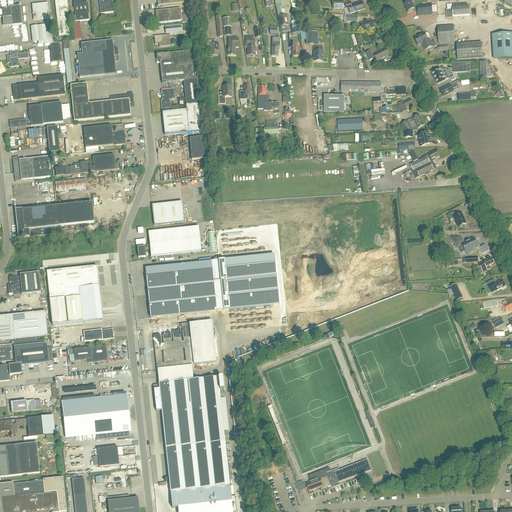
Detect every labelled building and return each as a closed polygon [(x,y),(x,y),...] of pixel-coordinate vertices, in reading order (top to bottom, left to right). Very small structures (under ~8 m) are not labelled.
[(54,0),(59,36),(65,36),(60,0),(54,0)] [(60,0),(65,36),(71,35),(66,0),(60,0)] [(73,23),(74,35),(79,34),(78,22),(89,21),(89,17),(88,15),(89,15),(87,3),(83,3),(82,0),(72,0),(75,16),(75,23),(73,23)] [(99,0),(101,14),(114,13),(112,0),(99,0)] [(290,6),(288,0),(282,0),(281,0),(280,0),(278,0),(275,1),(280,27),(288,25),(284,7),(290,6)] [(413,11),(414,13),(417,12),(417,7),(414,9),(411,2),(405,5),(406,8),(407,8),(406,9),(408,14),(413,11)] [(345,5),(346,9),(344,10),(346,15),(350,16),(350,15),(360,11),(360,10),(365,9),(363,3),(352,6),(351,3),(345,5)] [(47,4),(32,5),(33,21),(49,19),(47,4)] [(306,12),(307,5),(296,4),(295,11),(306,12)] [(432,5),(417,6),(417,7),(417,12),(417,13),(418,17),(433,15),(432,5)] [(22,25),(20,7),(1,9),(2,18),(10,17),(11,17),(12,26),(22,25)] [(157,24),(182,21),(181,9),(156,12),(157,24)] [(231,28),(230,19),(223,20),(223,28),(224,37),(232,37),(231,28)] [(367,32),(371,31),(370,29),(374,28),(372,21),(361,24),(363,32),(367,31),(367,32)] [(45,33),(44,26),(31,28),(32,43),(38,42),(39,44),(52,43),(51,33),(45,33)] [(439,44),(455,43),(454,26),(438,27),(439,44)] [(318,45),(318,33),(306,33),(306,45),(318,45)] [(428,41),(424,34),(414,39),(418,46),(422,44),(424,45),(425,46),(424,46),(424,48),(426,51),(433,47),(433,48),(437,47),(434,42),(431,43),(430,40),(428,41)] [(511,34),(492,35),(494,60),(511,59),(511,34)] [(171,46),(169,35),(154,37),(155,45),(159,45),(159,47),(171,46)] [(280,39),(272,38),(272,49),(272,57),(278,57),(278,49),(280,49),(280,39)] [(238,48),(238,41),(238,39),(229,39),(229,41),(228,48),(228,56),(235,56),(235,48),(238,48)] [(82,55),(77,55),(80,79),(105,76),(116,75),(114,56),(118,55),(117,49),(115,48),(113,48),(113,41),(106,42),(81,45),(82,55)] [(218,48),(218,45),(215,45),(215,41),(207,41),(207,45),(210,45),(210,56),(217,56),(218,48)] [(255,57),(255,48),(255,41),(245,41),(245,48),(247,48),(247,57),(255,57)] [(458,60),(483,58),(482,43),(457,45),(458,60)] [(300,55),(300,48),(296,48),(296,44),(289,44),(289,48),(292,48),(292,57),(298,57),(298,55),(300,55)] [(51,63),(62,62),(60,46),(49,47),(51,63)] [(377,62),(389,56),(386,49),(374,55),(377,62)] [(186,109),(201,107),(200,104),(195,51),(156,55),(156,59),(156,61),(156,62),(156,63),(156,64),(158,64),(160,64),(162,84),(184,82),(185,99),(179,100),(179,102),(182,102),(183,106),(186,106),(186,109)] [(18,55),(18,52),(12,52),(13,58),(10,58),(10,57),(7,57),(7,64),(10,64),(11,67),(10,67),(11,68),(19,67),(18,62),(18,60),(29,59),(28,54),(18,55)] [(323,63),(323,52),(314,52),(314,55),(315,55),(315,62),(323,63)] [(366,63),(369,62),(374,60),(370,52),(362,56),(366,63)] [(466,73),(466,63),(453,64),(453,69),(458,69),(458,73),(466,73)] [(437,85),(445,81),(439,69),(431,73),(437,85)] [(20,101),(65,96),(63,76),(38,79),(38,84),(18,86),(13,87),(14,101),(20,101)] [(103,81),(99,81),(100,90),(107,90),(107,88),(120,87),(120,82),(103,83),(103,81)] [(381,94),(381,92),(381,84),(341,83),(341,93),(381,94)] [(459,89),(456,83),(450,86),(450,85),(440,90),(443,97),(447,95),(448,95),(454,92),(459,89)] [(89,104),(87,85),(70,86),(74,122),(131,116),(130,108),(134,107),(133,94),(128,94),(128,96),(110,98),(111,102),(89,104)] [(231,98),(231,86),(223,86),(223,96),(218,96),(218,105),(225,105),(225,98),(231,98)] [(250,95),(250,86),(243,86),(243,93),(240,93),(240,100),(247,100),(247,105),(250,105),(250,100),(251,100),(251,95),(250,95)] [(258,101),(258,110),(263,110),(263,111),(274,112),(274,114),(279,114),(279,103),(268,103),(266,103),(266,87),(258,87),(258,101)] [(201,107),(186,109),(186,110),(171,112),(170,100),(175,100),(174,89),(167,90),(167,93),(163,93),(164,97),(162,97),(162,100),(161,101),(165,136),(203,132),(201,107)] [(500,91),(493,95),(496,100),(503,96),(500,91)] [(344,114),(344,97),(324,97),(324,114),(344,114)] [(414,106),(411,100),(404,103),(403,102),(398,104),(403,113),(407,111),(406,110),(414,106)] [(63,123),(61,103),(28,107),(29,121),(25,121),(25,120),(9,122),(10,129),(26,127),(30,127),(43,125),(63,123)] [(291,116),(290,112),(287,111),(284,113),(283,116),(285,119),(289,120),(290,126),(293,126),(294,132),(296,132),(296,128),(294,128),(294,125),(292,116),(291,116)] [(424,126),(419,116),(410,121),(411,123),(414,122),(416,127),(412,129),(408,122),(401,125),(404,132),(411,131),(418,131),(418,129),(424,126)] [(338,121),(338,132),(363,131),(363,120),(338,121)] [(264,136),(278,135),(277,122),(266,123),(267,128),(263,129),(264,136)] [(85,149),(125,145),(123,125),(83,129),(85,149)] [(49,154),(59,153),(57,127),(46,128),(49,154)] [(419,142),(430,139),(428,133),(417,136),(419,142)] [(192,161),(206,159),(204,138),(189,139),(192,161)] [(430,139),(419,142),(421,147),(424,146),(424,147),(432,144),(430,139)] [(413,163),(419,160),(414,150),(408,153),(410,157),(407,158),(408,161),(411,159),(413,163)] [(426,176),(431,174),(430,173),(434,171),(430,164),(435,161),(435,160),(439,157),(436,151),(422,158),(423,160),(410,166),(413,171),(412,172),(416,179),(425,175),(426,176)] [(93,167),(94,172),(94,173),(115,170),(115,169),(119,169),(118,164),(115,164),(114,155),(92,157),(93,167)] [(19,161),(19,158),(13,158),(16,182),(50,178),(48,158),(19,161)] [(90,173),(94,172),(93,167),(91,167),(90,161),(80,163),(80,169),(75,170),(75,166),(65,167),(66,176),(90,173)] [(62,168),(62,165),(57,165),(57,168),(55,169),(56,177),(64,176),(63,168),(62,168)] [(56,192),(86,189),(85,178),(55,181),(56,192)] [(56,207),(58,227),(94,223),(91,203),(56,207)] [(154,226),(184,223),(182,203),(152,206),(154,226)] [(54,228),(58,227),(56,207),(22,211),(22,210),(15,210),(17,232),(16,232),(17,234),(18,239),(55,235),(54,228)] [(456,216),(454,212),(447,216),(450,221),(454,219),(459,228),(466,224),(463,218),(464,218),(461,213),(456,216)] [(151,257),(201,251),(198,227),(148,233),(151,257)] [(210,254),(217,253),(214,232),(207,233),(210,254)] [(467,254),(472,252),(473,251),(472,249),(477,246),(475,242),(476,242),(475,242),(474,240),(475,240),(474,239),(474,240),(474,239),(464,244),(461,238),(454,238),(455,245),(454,245),(456,248),(462,245),(464,248),(464,250),(465,250),(467,254)] [(436,245),(430,248),(435,258),(440,255),(436,245)] [(138,258),(146,257),(144,247),(137,248),(138,258)] [(223,311),(224,311),(279,306),(274,256),(218,261),(211,262),(145,269),(147,289),(150,319),(216,312),(223,311)] [(484,262),(479,265),(484,274),(488,272),(487,271),(491,269),(489,266),(494,264),(491,259),(484,262)] [(103,321),(97,267),(47,272),(52,326),(103,321)] [(14,285),(7,286),(8,295),(13,294),(13,296),(41,293),(38,273),(19,275),(20,277),(9,278),(9,283),(13,282),(14,285)] [(503,281),(496,284),(495,280),(487,284),(492,294),(502,289),(502,290),(506,288),(505,287),(506,287),(503,281)] [(462,299),(459,293),(454,295),(457,302),(462,299)] [(498,306),(498,305),(497,300),(483,303),(484,310),(498,306)] [(498,305),(498,306),(501,308),(504,314),(507,312),(507,313),(511,310),(511,309),(511,308),(511,301),(507,304),(506,302),(503,303),(504,305),(505,307),(498,305)] [(45,313),(32,314),(0,317),(0,342),(47,338),(45,313)] [(496,329),(504,325),(501,319),(493,323),(496,329)] [(469,321),(466,323),(469,331),(475,328),(473,323),(470,324),(469,321)] [(188,324),(153,328),(157,370),(193,366),(216,363),(212,322),(188,324)] [(113,334),(112,330),(102,331),(101,330),(83,332),(84,343),(113,339),(113,336),(114,336),(114,334),(113,334)] [(16,368),(21,367),(49,364),(47,346),(45,344),(14,347),(16,365),(16,368)] [(73,356),(74,362),(88,360),(88,364),(93,363),(107,361),(106,346),(101,347),(73,350),(73,356)] [(4,348),(0,348),(0,357),(5,357),(5,358),(1,359),(1,363),(7,362),(11,362),(10,353),(11,353),(11,348),(4,348)] [(496,363),(490,351),(483,352),(490,366),(496,363)] [(241,359),(235,361),(238,369),(244,368),(241,359)] [(22,373),(21,367),(16,368),(16,365),(8,366),(0,366),(0,382),(10,381),(10,376),(20,375),(22,373)] [(159,390),(154,390),(156,412),(161,411),(166,449),(170,493),(172,509),(178,509),(178,511),(237,511),(236,497),(231,498),(229,486),(225,443),(218,378),(159,384),(159,390)] [(129,438),(129,432),(130,432),(126,395),(104,398),(62,402),(66,439),(95,436),(96,441),(129,438)] [(10,403),(11,414),(35,411),(34,401),(10,403)] [(27,425),(29,438),(55,435),(53,416),(26,419),(26,420),(15,421),(16,421),(12,422),(12,421),(0,421),(0,431),(11,431),(11,434),(17,434),(16,426),(20,426),(20,427),(23,427),(23,425),(27,425)] [(0,478),(40,474),(36,444),(0,447),(0,478)] [(99,468),(119,466),(117,448),(97,450),(98,458),(93,458),(94,467),(99,466),(99,468)] [(338,469),(335,471),(335,473),(336,472),(338,478),(337,478),(339,484),(340,483),(346,481),(365,474),(372,471),(367,460),(361,463),(339,471),(338,469)] [(307,485),(304,486),(306,489),(307,489),(308,489),(309,493),(321,488),(322,490),(321,490),(321,491),(328,488),(331,487),(332,489),(341,486),(340,483),(339,484),(337,478),(338,478),(336,472),(335,473),(335,471),(327,474),(313,479),(313,481),(312,481),(311,480),(310,481),(311,481),(312,483),(309,484),(307,485)] [(66,511),(62,478),(43,480),(43,482),(13,485),(13,484),(0,484),(0,511),(66,511)] [(75,511),(87,511),(84,479),(72,480),(75,511)] [(139,511),(138,499),(130,499),(122,500),(123,511),(139,511)] [(107,502),(108,511),(123,511),(122,500),(107,502)]
